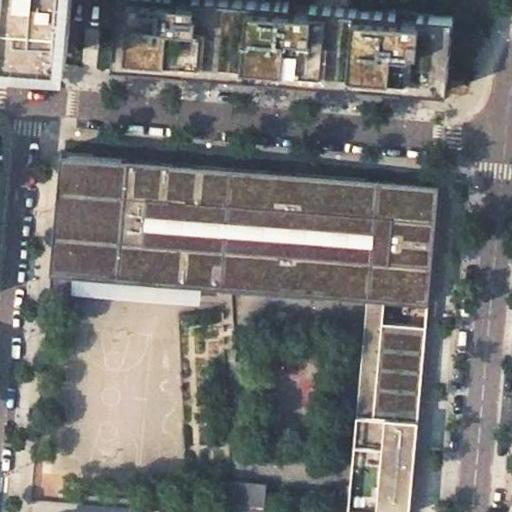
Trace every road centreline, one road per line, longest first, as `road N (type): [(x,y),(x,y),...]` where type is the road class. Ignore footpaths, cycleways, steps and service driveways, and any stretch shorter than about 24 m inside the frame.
road 1 (residential): [(30,100),(505,143)]
road 2 (tertiary): [(471,511),(505,143)]
road 3 (residential): [(0,404),(30,100)]
